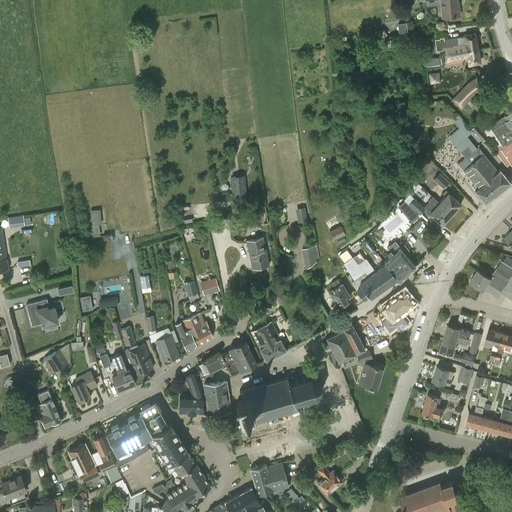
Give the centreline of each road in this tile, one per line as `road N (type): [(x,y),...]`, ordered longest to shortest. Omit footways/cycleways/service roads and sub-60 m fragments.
road 1 (residential): [(294,354),(403,283),(434,296)]
road 2 (residential): [(42,443),(0,297)]
road 3 (residential): [(389,424),(434,296)]
road 4 (residential): [(511,456),(389,424)]
road 5 (residential): [(434,296),(456,259),(511,199)]
road 6 (residential): [(152,387),(42,443)]
